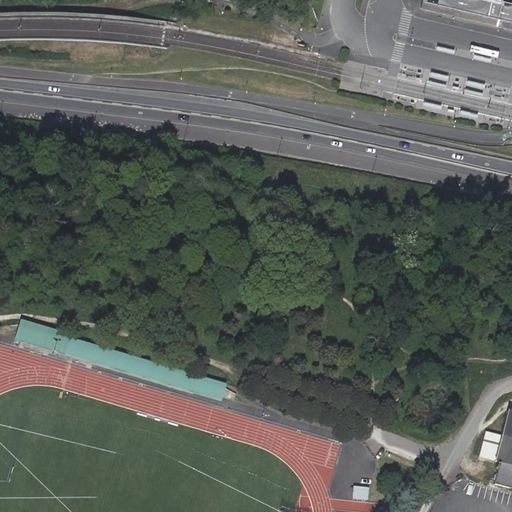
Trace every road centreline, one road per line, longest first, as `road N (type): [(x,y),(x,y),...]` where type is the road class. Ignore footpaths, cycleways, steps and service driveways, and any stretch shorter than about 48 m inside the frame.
road 1 (primary): [(511,167),(239,111),(0,82)]
road 2 (primary): [(0,98),(240,128),(511,183)]
